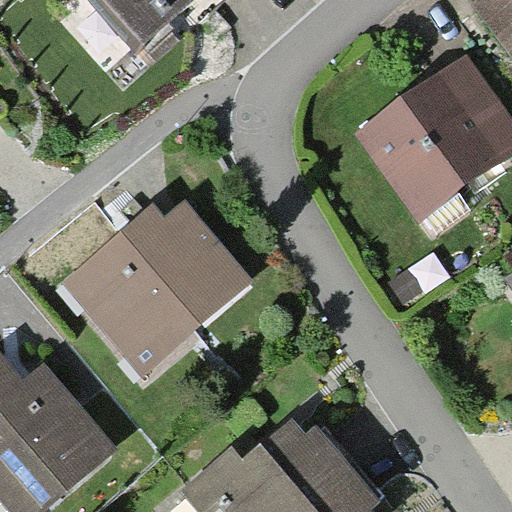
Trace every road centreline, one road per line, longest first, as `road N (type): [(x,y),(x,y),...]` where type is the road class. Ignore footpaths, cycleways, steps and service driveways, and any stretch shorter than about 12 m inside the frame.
road 1 (residential): [(477,511),(303,224),(250,91)]
road 2 (residential): [(250,91),(216,91),(176,109),(0,258)]
road 3 (residential): [(250,91),(356,0)]
